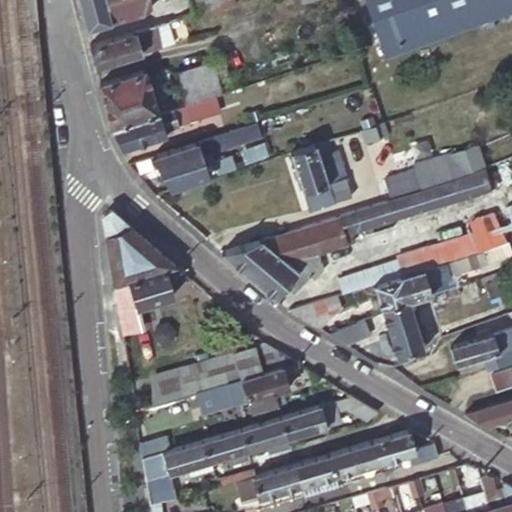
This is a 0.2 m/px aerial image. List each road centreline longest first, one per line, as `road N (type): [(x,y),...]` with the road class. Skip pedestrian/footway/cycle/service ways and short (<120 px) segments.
road 1 (residential): [(87,152),(303,346),(511,464)]
road 2 (residential): [(87,152),(68,224),(97,511)]
road 3 (residential): [(52,2),(87,152)]
